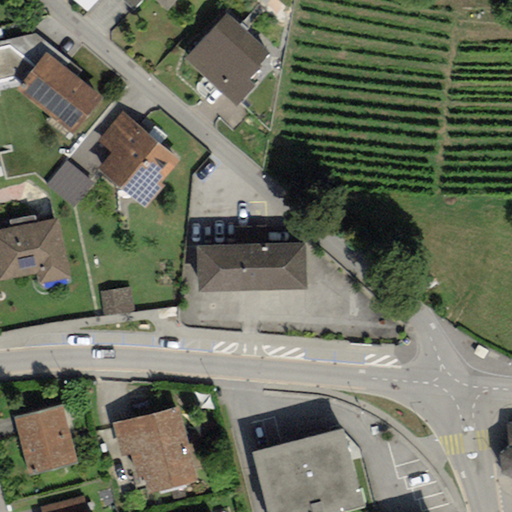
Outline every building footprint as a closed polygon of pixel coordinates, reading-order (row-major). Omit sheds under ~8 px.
[(97,0),(72,0),(86,13),(97,0)] [(122,0),(132,10),(141,0),(122,0)] [(155,0),(167,10),(175,0),(155,0)] [(227,14),(183,59),(236,109),(258,86),(250,79),(261,67),(259,65),(269,54),(227,14)] [(0,81),(13,78),(21,86),(48,53),(52,48),(34,33),(0,41),(0,81)] [(21,86),(17,90),(71,135),(101,98),(48,53),(21,86)] [(98,168),(145,208),(163,187),(160,184),(179,161),(123,113),(98,142),(111,153),(98,168)] [(93,184),(65,161),(46,185),(73,207),(93,184)] [(57,219),(0,231),(0,280),(37,273),(40,284),(69,278),(57,219)] [(304,243),(196,246),(197,292),(306,290),(304,243)] [(104,296),(105,316),(134,314),(132,294),(104,296)] [(77,464),(62,405),(13,418),(29,477),(77,464)] [(197,481),(177,406),(112,423),(121,456),(131,454),(137,478),(143,477),(147,494),(197,481)] [(511,422),(507,423),(508,445),(498,452),(501,475),(511,478),(511,422)] [(251,452),(266,511),(329,511),(361,504),(343,429),(251,452)] [(40,508),(40,511),(88,511),(84,497),(40,508)]
